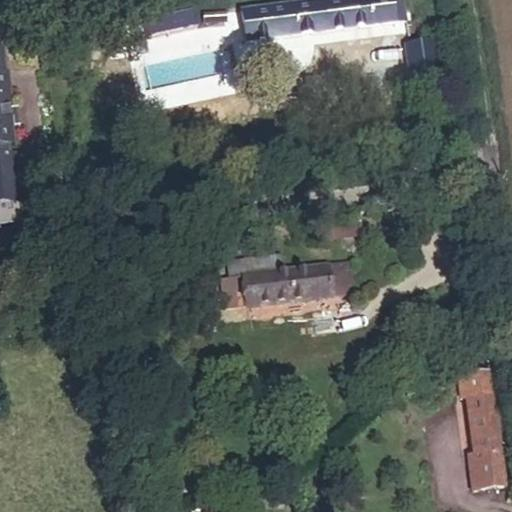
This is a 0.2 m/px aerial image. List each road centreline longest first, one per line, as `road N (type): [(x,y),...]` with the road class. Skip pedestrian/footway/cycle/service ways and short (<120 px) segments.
road 1 (unknown): [(494,188),(378,196),(0,267)]
road 2 (track): [(473,0),(490,166)]
road 3 (unclassified): [(511,313),(490,166)]
